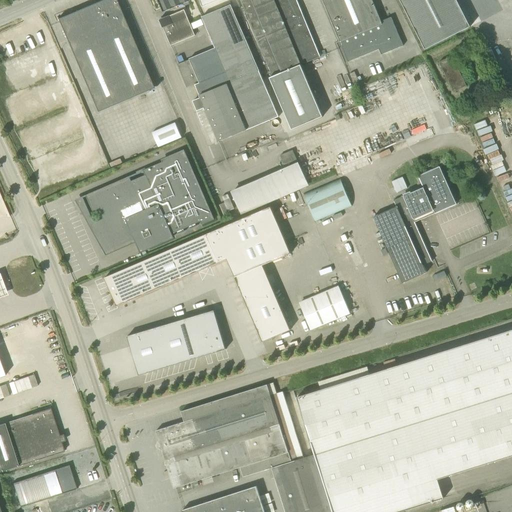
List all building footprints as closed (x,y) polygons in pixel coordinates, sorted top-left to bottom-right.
[(116,0),(102,0),(86,7),(125,100),(154,88),(116,0)] [(158,0),(163,12),(190,0),(158,0)] [(240,0),(273,77),(301,65),(320,57),(296,0),(240,0)] [(381,21),(372,0),(322,0),(340,42),(341,41),(342,46),(341,46),(348,62),(379,49),(381,55),(403,46),(391,17),(381,21)] [(470,27),(456,0),(400,0),(425,50),(470,27)] [(215,48),(189,59),(189,60),(178,64),(188,88),(195,85),(199,95),(259,71),(231,5),(202,17),(215,48)] [(125,100),(86,7),(58,19),(97,112),(125,100)] [(163,28),(170,46),(195,35),(184,10),(159,20),(162,28),(163,28)] [(467,86),(452,56),(439,62),(454,92),(467,86)] [(259,71),(200,96),(201,98),(194,101),(199,111),(205,108),(219,142),(279,117),(259,71)] [(353,83),(358,81),(354,72),(349,74),(353,83)] [(159,147),(182,137),(175,122),(152,132),(159,147)] [(100,212),(107,227),(97,231),(104,247),(102,248),(106,256),(151,236),(155,244),(148,247),(149,248),(215,219),(185,150),(167,157),(170,164),(187,156),(189,161),(166,170),(163,162),(143,170),(145,175),(132,182),(130,178),(87,196),(95,214),(100,212)] [(308,187),(305,180),(296,160),(292,150),(281,155),(286,169),(258,181),(231,192),(240,213),(241,216),(298,192),(308,188),(308,187)] [(328,158),(306,166),(310,179),(333,172),(328,158)] [(373,217),(403,283),(427,272),(426,271),(423,265),(432,261),(414,219),(433,210),(435,214),(457,204),(440,166),(418,176),(423,188),(394,201),(397,207),(373,217)] [(391,181),(394,187),(396,192),(407,187),(405,182),(402,177),(391,181)] [(341,180),(304,195),(315,222),(352,206),(341,180)] [(271,207),(105,278),(117,306),(227,259),(262,342),(290,330),(263,265),(291,254),(271,207)] [(444,271),(433,276),(435,282),(447,277),(444,271)] [(299,303),(311,329),(350,313),(339,286),(299,303)] [(127,336),(130,347),(139,375),(141,375),(147,373),(226,350),(214,310),(127,336)] [(511,330),(297,397),(315,454),(511,392),(511,330)] [(243,477),(272,468),(303,458),(283,392),(277,393),(273,383),(181,411),(185,422),(156,431),(159,440),(158,441),(158,442),(157,443),(157,444),(157,445),(157,446),(157,447),(158,448),(159,449),(160,450),(161,450),(162,450),(174,488),(240,467),(243,477)] [(511,392),(315,454),(332,511),(400,511),(444,498),(438,479),(511,456),(511,392)] [(0,424),(0,471),(64,451),(50,409),(0,424)] [(303,458),(272,468),(285,511),(332,511),(315,454),(303,458)] [(13,483),(21,507),(76,489),(69,465),(13,483)] [(182,510),(183,511),(264,511),(256,486),(182,510)]
